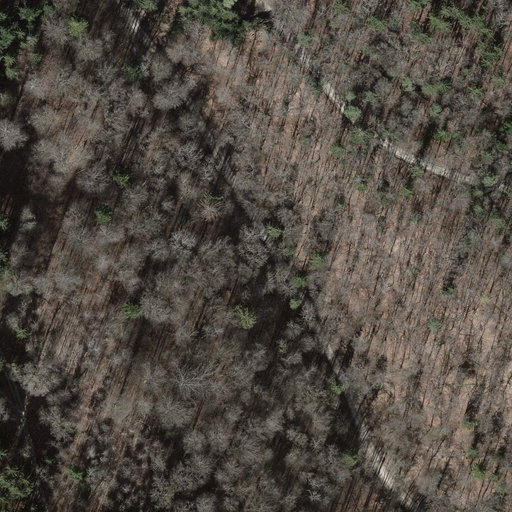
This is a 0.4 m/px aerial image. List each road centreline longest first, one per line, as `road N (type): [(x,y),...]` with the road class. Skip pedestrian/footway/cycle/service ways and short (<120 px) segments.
road 1 (track): [(119,0),(194,108),(280,261),(367,443),(418,511)]
road 2 (track): [(258,0),(379,138),(419,160),(511,188)]
road 3 (track): [(51,511),(0,347)]
